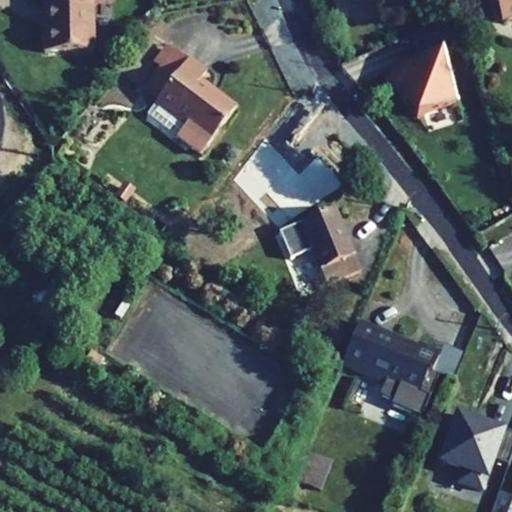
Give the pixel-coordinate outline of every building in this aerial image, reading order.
[(65,0),(70,52),(118,48),(113,0),(65,0)] [(511,0),(498,0),(507,24),(511,22),(511,0)] [(204,68),(193,59),(162,98),(174,108),(204,68)] [(224,79),(206,66),(204,68),(174,108),(172,110),(202,134),(193,146),(216,164),(253,116),(217,87),(224,79)] [(172,110),(163,122),(193,146),(202,134),(172,110)] [(352,212),(318,228),(348,292),(383,276),(352,212)] [(421,361),(422,358),(394,343),(374,332),(356,375),(396,397),(397,395),(428,412),(439,392),(442,394),(454,372),(431,360),(429,365),(421,361)] [(294,481),(319,491),(331,462),(306,451),(294,481)]
